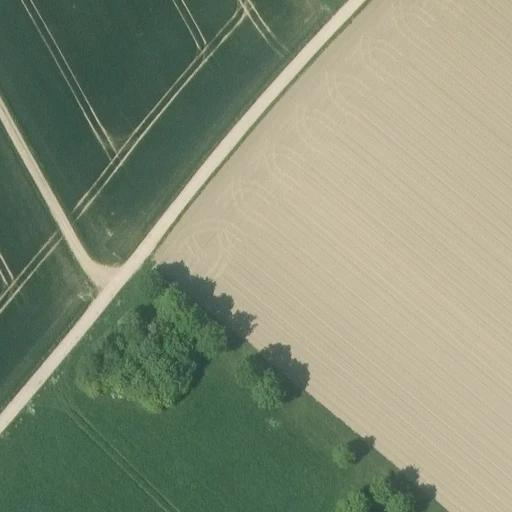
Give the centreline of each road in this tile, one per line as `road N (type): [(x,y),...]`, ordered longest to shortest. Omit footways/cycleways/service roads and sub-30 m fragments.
road 1 (track): [(353,0),(0,427)]
road 2 (track): [(0,113),(103,298)]
